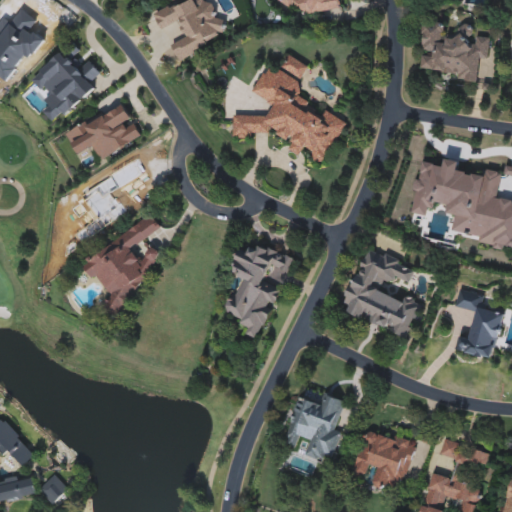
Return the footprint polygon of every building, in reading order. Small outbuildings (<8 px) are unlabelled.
[(177,58),(170,45),(187,37),(180,23),(161,31),(154,16),(188,0),(209,0),(226,35),(177,58)] [(339,0),(341,7),(284,15),(281,0),(339,0)] [(0,77),(5,81),(24,55),(29,58),(43,38),(32,29),(38,21),(20,8),(7,26),(0,21),(0,77)] [(420,75),(422,23),(443,24),(443,36),(468,37),(468,39),(490,40),(489,59),(479,59),(479,77),(420,75)] [(233,138),(233,116),(268,116),(274,104),(252,93),(265,69),(272,69),(279,73),(288,56),(308,66),(299,83),(299,99),(328,114),(331,114),(347,122),(327,162),(313,162),(313,152),(311,151),(290,153),(290,141),(275,134),(254,133),(251,138),(233,138)] [(35,81),(48,94),(39,102),(43,106),(38,114),(49,126),(87,89),(80,82),(93,70),(88,65),(75,78),(57,59),(35,81)] [(59,134),(72,158),(88,150),(99,160),(141,133),(121,102),(100,116),(95,115),(59,134)] [(81,249),(133,213),(119,194),(147,175),(135,158),(76,199),(79,204),(70,211),(78,222),(86,216),(90,222),(71,235),(81,249)] [(511,246),(446,234),(452,206),(432,203),(429,217),(411,213),(420,162),(443,167),(445,160),(460,163),(459,169),(500,177),(496,199),(511,201),(511,246)] [(82,264),(153,215),(162,228),(135,247),(131,253),(143,259),(145,258),(151,248),(158,252),(159,255),(121,321),(103,311),(111,297),(101,283),(91,277),(82,264)] [(280,288),(262,341),(244,334),(248,322),(228,316),(240,279),(230,275),(239,249),(250,253),(253,244),(297,259),(292,275),(270,268),(265,283),(280,288)] [(408,339),(347,315),(352,305),(346,302),(367,249),(415,268),(408,285),(387,277),(381,291),(421,306),(408,339)] [(483,295),(480,310),(503,314),(494,359),(458,352),(461,336),(471,338),(476,312),(455,308),(459,291),(483,295)] [(285,441),(300,396),(327,405),(329,397),(345,403),(335,433),(340,434),(329,466),(301,456),(304,447),(285,441)] [(0,420),(6,420),(34,457),(35,459),(24,468),(12,453),(1,454),(0,452),(0,480),(18,479),(19,481),(34,479),(36,497),(0,501),(0,420)] [(416,444),(401,493),(372,484),(375,474),(366,471),(363,480),(352,477),(366,429),(416,444)] [(421,511),(432,473),(452,479),(457,461),(440,457),(445,439),(491,452),(487,469),(475,466),(470,484),(483,488),(476,511),(421,511)] [(38,491),(55,475),(69,489),(52,505),(38,491)] [(511,511),(503,511),(511,475),(511,511)]
